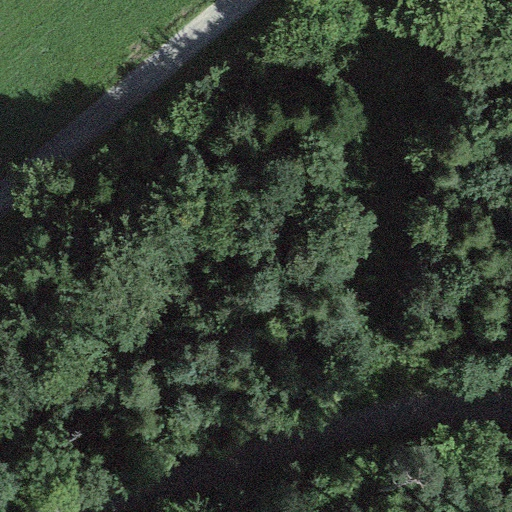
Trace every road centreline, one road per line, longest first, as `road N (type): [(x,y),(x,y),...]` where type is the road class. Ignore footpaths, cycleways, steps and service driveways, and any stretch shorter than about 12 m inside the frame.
road 1 (track): [(86,511),(470,393),(511,396)]
road 2 (track): [(0,207),(248,0)]
